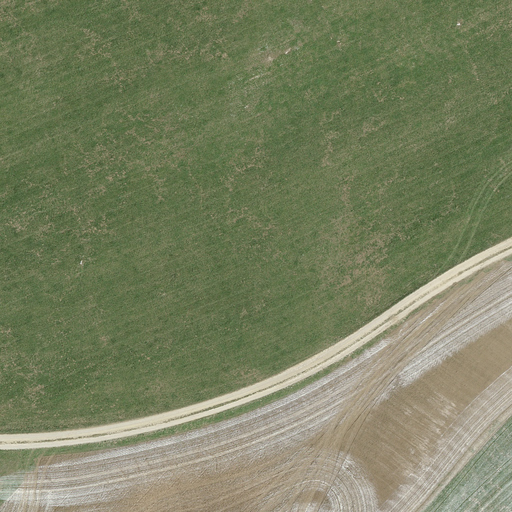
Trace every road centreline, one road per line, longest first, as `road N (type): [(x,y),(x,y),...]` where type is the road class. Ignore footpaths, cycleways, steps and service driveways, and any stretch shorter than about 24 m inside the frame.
road 1 (track): [(0,447),(128,435),(288,388),(511,251)]
road 2 (track): [(432,297),(357,414),(318,511)]
